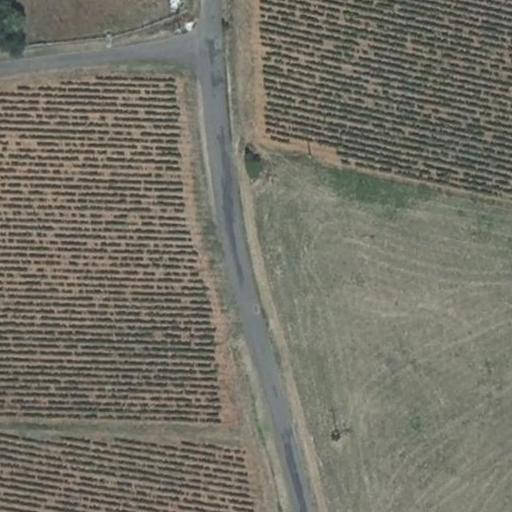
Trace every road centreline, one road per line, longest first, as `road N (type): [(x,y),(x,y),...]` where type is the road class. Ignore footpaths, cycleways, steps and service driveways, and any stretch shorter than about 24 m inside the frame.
road 1 (unclassified): [(213,45),(235,261),(306,511)]
road 2 (unclassified): [(0,70),(213,45)]
